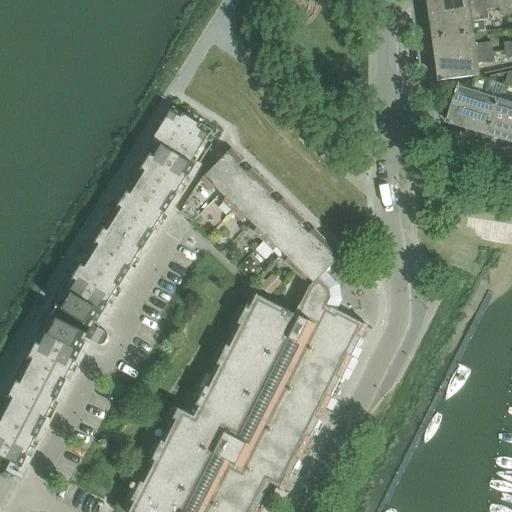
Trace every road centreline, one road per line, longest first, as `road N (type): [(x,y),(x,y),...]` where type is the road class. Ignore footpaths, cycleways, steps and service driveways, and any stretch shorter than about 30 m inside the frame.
road 1 (residential): [(301,511),(395,321),(386,0)]
road 2 (residential): [(60,511),(29,495),(95,363),(108,358),(127,325),(122,308),(171,232)]
road 3 (residential): [(511,162),(434,136),(416,0)]
